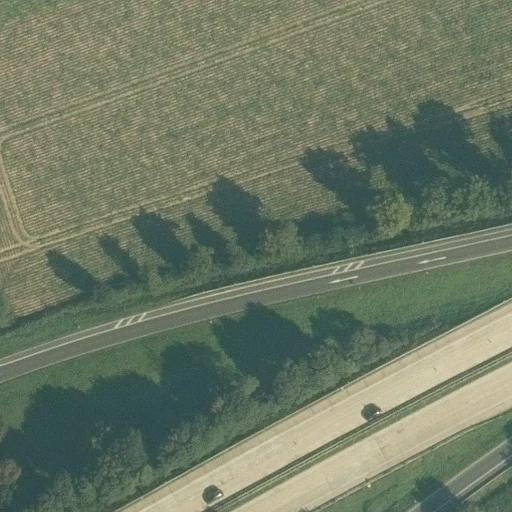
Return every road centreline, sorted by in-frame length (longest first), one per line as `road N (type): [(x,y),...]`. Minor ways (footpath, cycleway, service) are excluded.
road 1 (motorway): [(511,248),(127,336),(0,375)]
road 2 (motorway): [(511,339),(195,511)]
road 3 (motorway): [(282,511),(511,389)]
